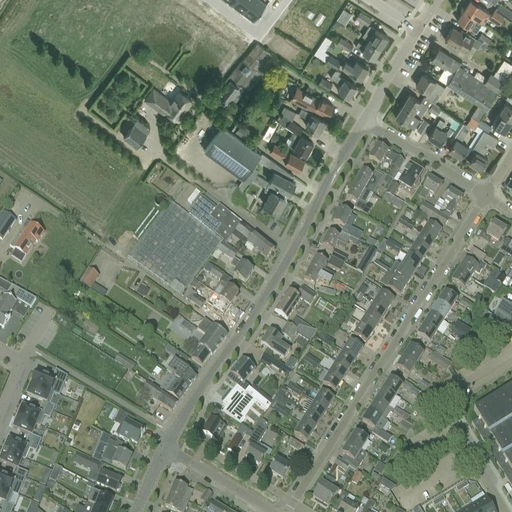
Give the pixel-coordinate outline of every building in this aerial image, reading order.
[(235,0),(232,4),(243,13),(252,0),(235,0)] [(261,0),(252,0),(243,13),(254,21),(267,4),(261,0)] [(489,12),(479,5),(471,0),(469,0),(464,10),(476,18),(483,22),(486,16),(489,12)] [(511,20),(511,12),(499,3),(494,9),(504,16),(511,21),(511,20)] [(494,9),(489,17),(498,24),(499,23),(504,16),(494,9)] [(457,20),(465,25),(476,32),(479,28),(483,22),(476,18),(464,10),(457,20)] [(371,18),(360,11),(356,18),(367,25),(371,18)] [(369,25),(366,29),(363,35),(368,39),(367,40),(380,49),(388,36),(369,25)] [(451,29),(445,39),(453,44),(457,47),(457,46),(465,51),(470,44),(477,49),(482,42),(474,37),(466,31),(465,32),(461,29),(460,31),(453,27),(451,29)] [(481,33),(477,38),(483,42),(487,45),(491,39),(481,33)] [(340,37),(337,42),(349,51),(353,45),(340,37)] [(380,49),(367,40),(364,45),(359,42),(355,47),(374,58),(380,49)] [(257,43),(230,76),(248,91),(268,66),(266,64),(267,63),(267,62),(267,61),(267,59),(266,58),(270,54),(257,43)] [(318,47),(314,54),(325,61),(336,69),(340,62),(330,55),(318,47)] [(447,83),(455,89),(479,104),(478,105),(485,110),(486,109),(487,109),(498,92),(484,83),(459,66),(461,63),(447,54),(439,48),(432,59),(454,73),(447,83)] [(368,67),(360,62),(355,59),(352,64),(345,60),(344,62),(341,66),(353,73),(361,79),(368,67)] [(490,72),(489,74),(503,83),(511,68),(511,63),(511,65),(503,59),(493,74),(490,72)] [(356,86),(348,81),(341,76),(339,75),(341,72),(337,69),(336,70),(335,69),(330,77),(332,78),(341,84),(337,90),(349,97),(356,86)] [(428,92),(426,94),(425,96),(434,102),(444,87),(441,84),(423,73),(416,84),(428,92)] [(487,77),(484,83),(498,92),(503,83),(489,74),(487,77)] [(332,84),(322,77),(318,84),(328,90),(332,84)] [(229,79),(218,95),(228,102),(239,86),(229,79)] [(501,86),(508,91),(511,86),(505,82),(501,86)] [(298,86),(290,100),(315,113),(316,110),(327,116),(333,105),(324,101),(298,86)] [(176,95),(172,101),(153,87),(144,100),(163,114),(166,111),(179,121),(185,112),(193,101),(179,91),(175,88),(172,92),(176,95)] [(499,113),(511,121),(511,120),(511,94),(509,92),(506,98),(508,99),(499,113)] [(402,105),(420,117),(424,111),(428,105),(418,99),(409,94),(402,105)] [(433,103),(428,109),(437,115),(441,108),(433,103)] [(402,105),(395,116),(406,123),(407,123),(414,127),(417,123),(420,117),(402,105)] [(480,119),(485,110),(478,105),(472,114),(480,119)] [(280,113),(282,114),(291,120),(296,112),(284,106),(280,113)] [(325,120),(316,116),(301,107),(297,113),(308,119),(305,124),(310,127),(319,132),(325,120)] [(505,132),(511,121),(499,113),(492,124),(496,127),(505,132)] [(303,129),(291,121),(291,120),(282,114),(278,121),(293,131),(290,137),(292,139),(289,145),(298,150),(307,155),(313,143),(298,134),(303,129)] [(471,117),(466,124),(470,127),(474,129),(479,122),(471,117)] [(273,118),(268,127),(274,130),(278,121),(273,118)] [(430,123),(424,119),(417,129),(424,134),(430,123)] [(441,141),(446,144),(454,130),(449,127),(446,132),(440,129),(444,122),(439,119),(428,137),(440,144),(441,141)] [(487,132),(491,127),(481,120),(477,126),(484,130),(487,132)] [(465,135),(468,129),(464,126),(465,124),(461,121),(455,131),(454,130),(446,144),(448,140),(453,143),(449,149),(460,157),(466,148),(467,146),(461,142),(465,135)] [(240,124),(234,131),(245,138),(250,131),(240,124)] [(145,136),(132,126),(123,137),(137,147),(145,136)] [(244,178),(252,166),(257,160),(261,154),(222,126),(211,142),(205,150),(244,178)] [(477,126),(474,130),(477,132),(480,134),(481,134),(481,135),(484,130),(477,126)] [(474,154),(469,162),(481,169),(487,159),(482,156),(487,148),(484,146),(487,141),(494,146),(498,139),(489,133),(487,132),(484,130),(481,135),(481,134),(471,150),(475,152),(474,154)] [(279,134),(272,133),(271,141),(278,142),(279,134)] [(304,160),(295,155),(274,144),(270,151),(279,156),(280,154),(287,158),(285,163),(289,166),(298,170),(304,160)] [(376,146),(368,160),(377,165),(379,167),(384,159),(392,164),(390,167),(393,169),(388,178),(393,181),(398,172),(397,172),(398,171),(403,163),(389,154),(391,151),(379,144),(377,147),(376,146)] [(261,154),(257,160),(267,165),(270,158),(262,153),(261,154)] [(295,182),(290,179),(292,174),(270,158),(267,165),(272,168),(271,169),(275,171),(269,181),(287,191),(289,192),(295,182)] [(252,166),(244,178),(250,182),(252,179),(256,174),(258,171),(252,166)] [(409,167),(404,175),(398,185),(403,189),(407,182),(414,186),(421,174),(409,167)] [(372,196),(378,186),(383,177),(374,173),(372,177),(361,171),(353,186),(372,196)] [(256,174),(252,179),(259,183),(262,178),(256,174)] [(383,183),(389,186),(392,181),(386,177),(383,183)] [(434,198),(436,195),(441,186),(429,179),(418,198),(423,201),(427,194),(434,198)] [(284,197),(287,191),(269,181),(264,190),(270,193),(264,204),(271,208),(271,209),(273,210),(273,209),(278,212),(285,198),(284,197)] [(403,205),(392,199),(398,188),(391,184),(385,195),(381,201),(399,211),(403,205)] [(371,209),(366,206),(367,206),(372,196),(353,186),(346,199),(356,205),(353,209),(362,214),(366,216),(371,209)] [(443,228),(448,220),(450,217),(461,199),(450,192),(444,200),(442,203),(448,207),(444,214),(440,215),(432,210),(427,218),(435,223),(443,228)] [(126,259),(179,296),(185,288),(218,241),(167,201),(126,259)] [(290,202),(287,210),(294,213),(297,205),(290,202)] [(427,218),(432,210),(423,204),(418,213),(427,218)] [(218,206),(209,217),(220,226),(213,235),(222,242),(222,241),(226,244),(231,237),(245,248),(246,247),(246,246),(253,251),(265,261),(273,250),(241,225),(218,206)] [(337,209),(333,217),(335,219),(333,224),(343,229),(341,233),(350,238),(349,238),(357,242),(361,235),(353,230),(344,226),(350,215),(349,214),(340,210),(337,209)] [(0,216),(0,239),(2,241),(15,221),(2,213),(0,216)] [(287,226),(290,219),(283,216),(280,223),(287,226)] [(413,227),(400,219),(397,224),(410,232),(413,227)] [(123,222),(113,239),(129,249),(136,238),(129,234),(133,228),(123,222)] [(9,247),(16,251),(11,257),(12,258),(21,264),(35,243),(37,244),(43,234),(30,225),(29,225),(27,223),(25,224),(22,228),(18,234),(9,247)] [(474,237),(478,239),(479,238),(487,243),(490,240),(498,244),(500,239),(505,231),(493,223),(485,236),(478,231),(474,237)] [(433,244),(441,232),(432,227),(428,224),(420,235),(433,244)] [(328,233),(325,238),(323,237),(319,245),(321,246),(321,247),(330,252),(332,253),(335,246),(343,250),(345,247),(346,244),(349,238),(350,238),(341,233),(340,234),(338,238),(328,233)] [(420,235),(413,246),(426,255),(433,244),(420,235)] [(368,239),(365,245),(372,249),(375,243),(368,239)] [(221,244),(216,252),(231,261),(232,262),(229,267),(235,270),(232,276),(236,278),(235,279),(237,281),(238,280),(245,284),(249,277),(248,276),(251,272),(252,272),(234,260),(237,254),(229,249),(224,246),(226,244),(222,241),(222,242),(220,244),(221,244)] [(382,241),(376,252),(381,255),(386,248),(390,250),(392,247),(393,248),(395,246),(387,241),(386,243),(382,241)] [(500,249),(499,252),(511,259),(511,244),(511,245),(506,241),(501,249),(500,249)] [(392,247),(390,250),(397,255),(401,249),(395,246),(393,248),(392,247)] [(407,257),(420,265),(426,255),(413,246),(407,257)] [(369,248),(355,271),(363,275),(376,253),(369,248)] [(480,254),(472,249),(468,255),(470,256),(482,264),(485,258),(480,254)] [(333,253),(333,254),(331,258),(343,265),(346,259),(333,253)] [(465,260),(458,272),(470,279),(474,273),(478,276),(481,271),(482,272),(486,266),(482,264),(470,256),(467,262),(465,260)] [(400,268),(413,276),(420,265),(407,257),(400,268)] [(316,258),(309,269),(320,275),(325,278),(331,281),(334,277),(328,274),(322,270),(326,264),(324,263),(316,258)] [(343,265),(331,258),(327,266),(340,272),(343,265)] [(371,268),(377,272),(379,270),(380,271),(382,267),(374,263),(371,268)] [(207,264),(202,270),(221,283),(225,277),(207,264)] [(384,277),(379,285),(386,289),(399,298),(406,287),(393,279),(393,278),(386,274),(388,271),(382,267),(380,271),(379,270),(377,272),(384,277)] [(400,268),(393,278),(393,279),(406,287),(413,276),(400,268)] [(309,269),(303,281),(312,286),(314,286),(317,281),(323,284),(323,283),(328,286),(329,286),(332,288),(335,283),(331,281),(325,278),(320,275),(309,269)] [(94,285),(98,277),(86,271),(78,285),(102,299),(106,293),(94,285)] [(506,271),(502,277),(506,279),(508,281),(511,274),(511,273),(510,272),(509,273),(506,271)] [(458,272),(451,283),(459,288),(463,290),(470,279),(458,272)] [(499,275),(494,282),(501,286),(506,279),(502,277),(499,275)] [(151,290),(153,284),(146,282),(144,289),(151,290)] [(356,293),(363,297),(367,291),(366,291),(366,290),(368,291),(371,287),(364,282),(356,293)] [(224,294),(220,299),(230,306),(238,294),(223,284),(218,290),(224,294)] [(0,328),(3,330),(10,318),(8,317),(17,302),(30,310),(35,301),(12,286),(4,298),(0,303),(0,328)] [(136,294),(145,298),(148,291),(140,286),(136,294)] [(274,312),(282,318),(286,321),(300,300),(309,306),(315,297),(310,294),(302,288),(296,297),(288,292),(274,312)] [(315,288),(314,294),(334,299),(336,300),(337,294),(335,293),(315,288)] [(75,291),(72,296),(76,299),(80,294),(75,291)] [(377,291),(371,301),(374,303),(373,304),(375,306),(386,313),(393,301),(385,296),(380,293),(377,291)] [(182,298),(200,310),(204,304),(187,292),(182,298)] [(363,297),(356,293),(352,300),(358,304),(363,297)] [(437,304),(450,312),(457,301),(444,293),(437,304)] [(476,295),(472,302),(479,306),(483,300),(476,295)] [(222,316),(230,306),(220,299),(217,303),(210,299),(209,300),(206,305),(222,316)] [(462,300),(459,305),(471,313),(474,307),(462,300)] [(483,312),(479,319),(485,323),(497,331),(500,325),(506,329),(511,332),(511,305),(511,306),(507,304),(502,301),(492,316),(492,317),(483,312)] [(430,315),(443,323),(450,312),(437,304),(435,303),(431,309),(433,310),(430,315)] [(379,323),(386,313),(373,304),(366,315),(379,323)] [(343,316),(349,319),(353,312),(348,309),(343,316)] [(76,312),(73,317),(79,321),(82,316),(76,312)] [(372,334),(379,323),(366,315),(360,325),(359,326),(372,334)] [(423,325),(436,333),(443,323),(430,315),(423,325)] [(349,319),(343,316),(339,322),(345,325),(349,319)] [(331,317),(324,328),(331,333),(339,321),(335,319),(331,317)] [(290,326),(289,326),(296,331),(298,328),(316,333),(294,319),(290,326)] [(204,321),(197,331),(205,337),(205,336),(206,336),(208,337),(220,346),(226,337),(212,327),(204,321)] [(365,345),(372,334),(359,326),(360,325),(355,322),(347,333),(352,336),(365,345)] [(471,332),(470,331),(456,322),(452,329),(467,338),(471,332)] [(290,341),(295,334),(297,331),(296,331),(289,326),(290,326),(287,324),(280,335),(290,341)] [(436,333),(423,325),(416,336),(429,344),(436,333)] [(72,327),(69,332),(78,338),(82,333),(72,327)] [(316,333),(298,328),(296,331),(297,331),(295,334),(309,343),(316,333)] [(448,335),(463,344),(467,338),(452,329),(448,335)] [(269,332),(260,346),(269,351),(281,360),(283,361),(289,352),(287,350),(279,344),(282,340),(279,338),(278,338),(269,332)] [(320,335),(316,340),(323,345),(325,342),(324,342),(326,339),(320,335)] [(200,346),(190,359),(193,361),(201,367),(210,355),(212,357),(220,346),(208,337),(206,336),(205,336),(205,337),(199,345),(200,346)] [(325,342),(323,345),(330,349),(333,344),(326,339),(324,342),(325,342)] [(362,350),(354,344),(349,341),(342,353),(355,361),(362,350)] [(59,352),(69,357),(72,351),(62,345),(59,352)] [(403,358),(415,366),(422,355),(410,346),(403,358)] [(168,347),(164,352),(175,360),(166,373),(170,375),(176,380),(175,381),(188,390),(196,378),(187,372),(189,369),(185,366),(188,360),(185,358),(174,351),(168,347)] [(445,352),(438,348),(434,353),(441,358),(445,352)] [(348,372),(355,361),(342,353),(335,364),(348,372)] [(429,361),(445,372),(449,366),(450,365),(449,365),(433,354),(429,361)] [(117,355),(113,362),(131,373),(135,366),(117,355)] [(265,355),(260,363),(264,366),(270,358),(265,355)] [(310,363),(311,360),(305,356),(302,361),(309,366),(311,363),(310,363)] [(415,366),(403,358),(396,369),(408,377),(415,366)] [(230,374),(226,379),(236,387),(235,388),(238,389),(238,390),(244,395),(247,390),(247,389),(248,389),(249,388),(243,384),(254,371),(249,366),(241,360),(230,374)] [(311,363),(309,366),(316,370),(319,365),(311,360),(310,363),(311,363)] [(348,372),(335,364),(328,375),(341,383),(348,372)] [(33,376),(30,383),(32,384),(31,386),(53,396),(58,398),(67,378),(55,371),(51,381),(36,375),(35,377),(33,376)] [(170,375),(159,390),(166,394),(170,397),(178,403),(188,390),(175,381),(176,380),(170,375)] [(321,385),(326,388),(334,394),(341,383),(328,375),(321,385)] [(389,379),(382,390),(395,398),(402,387),(389,379)] [(421,382),(418,388),(425,392),(428,386),(421,382)] [(158,404),(163,408),(171,413),(177,404),(169,399),(148,384),(143,391),(153,399),(155,396),(161,400),(158,404)] [(282,398),(287,390),(293,394),(295,391),(294,390),(295,388),(289,384),(286,389),(282,387),(277,395),(282,398)] [(409,394),(415,399),(419,393),(412,389),(405,384),(401,389),(409,394)] [(31,386),(27,397),(42,403),(40,409),(52,414),(54,407),(49,405),(53,396),(31,386)] [(511,386),(473,411),(478,420),(471,424),(511,490),(511,386)] [(295,391),(293,394),(299,398),(303,392),(295,388),(294,390),(295,391)] [(226,409),(222,416),(227,419),(230,420),(241,427),(245,419),(241,417),(256,397),(247,389),(247,390),(244,395),(236,389),(223,406),(224,407),(226,409)] [(388,409),(395,398),(382,390),(375,401),(388,409)] [(313,403),(326,412),(334,400),(321,392),(313,403)] [(283,410),(287,403),(277,396),(272,403),(282,409),(283,410)] [(369,411),(384,421),(389,413),(391,415),(398,419),(400,417),(399,416),(401,413),(394,409),(393,412),(388,409),(375,401),(369,411)] [(270,407),(269,409),(272,411),(279,416),(281,413),(280,412),(282,409),(272,403),(270,407)] [(326,412),(313,403),(307,414),(320,422),(326,412)] [(19,411),(16,418),(36,427),(39,428),(44,418),(49,420),(52,414),(40,409),(37,414),(22,408),(20,412),(19,411)] [(281,413),(279,416),(285,420),(289,414),(283,410),(282,409),(280,412),(281,413)] [(115,436),(119,438),(128,443),(129,441),(136,445),(140,438),(140,439),(144,432),(135,427),(131,425),(134,420),(120,411),(113,424),(119,427),(115,436)] [(210,420),(202,434),(217,443),(222,435),(226,429),(221,426),(224,422),(227,424),(230,420),(227,419),(222,416),(220,414),(216,411),(211,420),(210,420)] [(369,411),(361,423),(374,431),(377,432),(374,437),(386,444),(390,439),(381,433),(387,423),(384,421),(369,411)] [(399,416),(400,417),(398,419),(404,424),(408,418),(401,413),(399,416)] [(300,425),(313,433),(320,422),(307,414),(300,425)] [(16,418),(13,425),(14,426),(13,430),(28,436),(26,442),(38,447),(41,441),(32,437),(36,427),(16,418)] [(405,434),(410,428),(401,423),(397,429),(405,434)] [(306,444),(313,433),(300,425),(293,436),(297,439),(306,444)] [(251,448),(244,459),(258,467),(261,463),(262,462),(261,462),(263,458),(265,456),(258,452),(261,446),(258,445),(266,432),(262,429),(258,427),(258,426),(252,435),(249,440),(250,440),(247,445),(251,448)] [(232,440),(227,451),(233,455),(239,445),(244,437),(244,436),(247,432),(240,427),(232,440)] [(247,432),(244,436),(244,437),(249,440),(252,435),(247,432)] [(361,452),(368,441),(355,433),(348,444),(361,452)] [(111,465),(125,471),(131,458),(118,452),(121,445),(103,436),(99,444),(108,448),(102,460),(112,465),(111,465)] [(303,448),(284,436),(282,438),(288,441),(285,445),(299,454),(303,448)] [(5,444),(2,451),(23,460),(25,461),(29,451),(36,453),(38,447),(26,442),(24,447),(8,441),(7,445),(5,444)] [(356,458),(361,452),(348,444),(341,455),(353,463),(351,467),(356,471),(362,462),(356,458)] [(381,445),(378,451),(385,455),(388,450),(381,445)] [(2,451),(0,455),(0,459),(1,459),(0,461),(0,463),(15,470),(12,475),(24,480),(27,474),(18,470),(23,460),(2,451)] [(101,466),(82,458),(78,466),(98,474),(101,466)] [(276,460),(274,465),(273,466),(272,466),(271,467),(272,467),(268,473),(282,481),(293,463),(286,459),(283,464),(276,460)] [(345,473),(348,467),(337,460),(334,466),(345,473)] [(378,464),(373,472),(379,476),(384,468),(378,464)] [(45,470),(42,476),(48,479),(51,473),(45,470)] [(101,473),(96,485),(116,493),(116,492),(118,492),(120,488),(118,487),(121,481),(101,473)] [(355,473),(350,482),(356,486),(362,477),(355,473)] [(52,474),(49,481),(55,484),(58,477),(52,474)] [(0,476),(0,489),(12,495),(17,497),(24,480),(12,475),(10,481),(0,476)] [(362,476),(357,485),(361,487),(366,478),(362,476)] [(327,509),(333,500),(337,493),(328,488),(332,481),(327,477),(322,485),(312,500),(327,509)] [(382,481),(379,487),(383,490),(387,484),(382,481)] [(186,490),(186,489),(174,484),(169,496),(187,504),(192,492),(186,490)] [(39,487),(36,495),(42,497),(45,490),(39,487)] [(0,502),(1,503),(0,504),(0,509),(6,511),(11,511),(13,507),(8,505),(12,495),(0,489),(0,502)] [(205,505),(211,494),(206,491),(200,501),(205,505)] [(92,492),(87,503),(94,507),(103,511),(107,511),(112,501),(103,497),(99,496),(92,492)] [(342,506),(338,511),(357,511),(358,511),(357,510),(358,509),(358,508),(358,506),(352,503),(346,500),(348,496),(342,493),(337,502),(342,506)] [(183,511),(185,510),(187,504),(169,496),(164,508),(172,511),(183,511)] [(371,511),(375,506),(369,502),(364,511),(371,511)] [(77,507),(75,511),(103,511),(94,507),(87,503),(86,503),(83,510),(77,507)]
